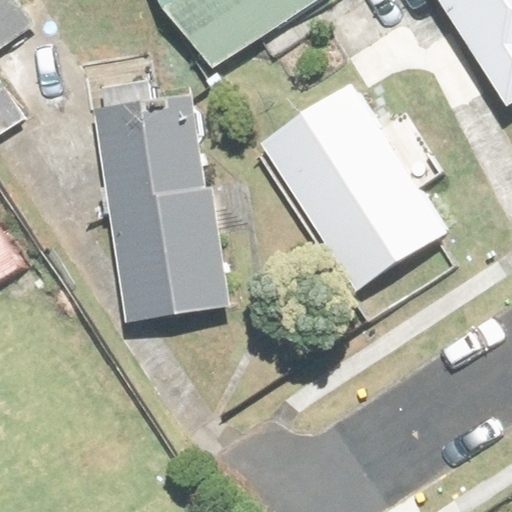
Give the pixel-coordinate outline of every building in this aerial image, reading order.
[(0,62),(44,31),(21,0),(0,0),(0,150),(35,125),(0,76),(0,62)] [(348,0),(174,0),(224,78),(348,0)] [(511,0),(450,0),(511,97),(511,0)] [(241,313),(202,103),(106,121),(144,330),(241,313)] [(0,227),(0,284),(5,292),(30,275),(0,227)]
